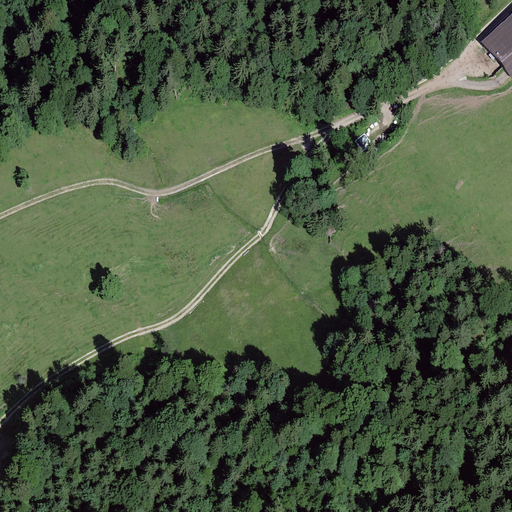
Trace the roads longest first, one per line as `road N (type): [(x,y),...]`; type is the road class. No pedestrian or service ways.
road 1 (track): [(0,423),(72,367),(184,316),(264,233),(303,139),(422,90),(511,8)]
road 2 (track): [(0,222),(40,200),(115,180),(162,194),(303,139)]
